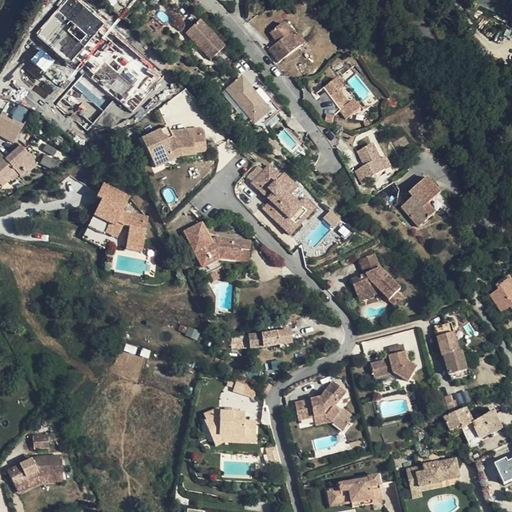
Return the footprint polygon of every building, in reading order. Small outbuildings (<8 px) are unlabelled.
[(67,30),(69,30),(85,1),(83,0),(74,0),(70,8),(67,6),(57,24),(59,26),(59,29),(60,30),(62,31),(64,31),(67,30)] [(90,4),(85,1),(69,30),(74,33),(90,4)] [(88,19),(100,26),(105,16),(93,9),(88,19)] [(98,29),(100,26),(88,19),(86,22),(98,29)] [(197,23),(183,35),(206,62),(220,50),(197,23)] [(511,31),(501,26),(495,38),(508,44),(511,36),(511,31)] [(293,42),(283,28),(269,37),(276,48),(267,54),(276,67),(299,52),(293,42)] [(298,39),(293,42),(299,52),(304,48),(298,39)] [(41,48),(31,59),(44,72),(55,61),(41,48)] [(153,75),(159,70),(147,55),(141,59),(153,75)] [(145,91),(156,82),(141,64),(131,72),(145,91)] [(262,111),(237,83),(223,96),(248,124),(262,111)] [(345,122),(359,112),(352,104),(347,107),(330,86),(315,97),(333,120),(340,115),(345,122)] [(170,100),(179,93),(176,88),(166,96),(170,100)] [(0,135),(7,139),(18,120),(0,109),(0,135)] [(154,135),(178,159),(194,157),(194,155),(203,154),(202,137),(199,134),(196,133),(189,134),(190,138),(170,139),(169,135),(166,129),(154,135)] [(178,159),(154,135),(139,141),(154,171),(178,159)] [(0,175),(10,167),(14,171),(16,174),(22,168),(22,167),(30,160),(23,151),(27,148),(23,144),(19,148),(14,142),(0,155),(0,175)] [(375,147),(360,154),(367,167),(357,172),(365,186),(376,181),(375,179),(388,172),(375,147)] [(200,159),(204,163),(203,154),(194,155),(194,157),(178,159),(185,165),(194,164),(200,159)] [(41,164),(55,168),(57,160),(43,156),(41,164)] [(185,165),(178,159),(154,171),(155,175),(171,168),(173,170),(185,165)] [(33,163),(30,160),(22,167),(22,168),(24,171),(33,163)] [(0,175),(0,179),(3,176),(6,178),(14,171),(10,167),(0,175)] [(266,177),(271,172),(267,167),(250,184),(269,203),(262,210),(276,223),(282,217),(288,221),(300,208),(297,205),(294,201),(288,196),(295,189),(281,175),(278,178),(273,183),(266,177)] [(278,178),(271,172),(266,177),(273,183),(278,178)] [(439,193),(425,178),(408,194),(411,197),(414,201),(410,204),(407,201),(401,207),(418,227),(433,214),(426,205),(439,193)] [(64,197),(70,188),(62,182),(55,190),(64,197)] [(128,203),(102,189),(95,202),(99,205),(104,208),(101,214),(95,212),(78,242),(99,254),(103,247),(121,257),(137,260),(143,223),(124,219),(121,217),(128,203)] [(301,194),(295,189),(288,196),(294,201),(301,194)] [(302,199),(297,205),(300,208),(288,221),(282,217),(276,223),(289,234),(313,210),(302,199)] [(104,208),(99,205),(95,212),(101,214),(104,208)] [(330,211),(326,216),(335,224),(339,220),(330,211)] [(326,216),(323,219),(331,228),(335,224),(326,216)] [(250,242),(231,240),(231,243),(225,242),(225,240),(217,239),(211,241),(205,223),(187,230),(202,267),(221,259),(238,261),(239,251),(249,251),(250,242)] [(370,247),(355,253),(357,260),(373,253),(370,247)] [(248,262),(249,251),(239,251),(238,261),(248,262)] [(373,253),(357,260),(361,268),(370,264),(371,267),(362,271),(350,279),(357,294),(376,287),(381,292),(388,298),(391,295),(398,301),(402,297),(397,292),(401,288),(379,268),(373,253)] [(511,287),(504,277),(492,287),(495,291),(487,297),(500,314),(508,308),(511,313),(511,287)] [(376,287),(357,294),(359,300),(381,292),(376,287)] [(395,304),(398,301),(391,295),(388,298),(395,304)] [(450,327),(434,331),(441,360),(442,360),(444,368),(448,380),(464,376),(460,356),(457,356),(450,327)] [(249,335),(250,349),(287,343),(286,330),(276,332),(277,333),(249,335)] [(216,340),(216,344),(223,344),(223,346),(231,346),(232,347),(237,347),(237,348),(247,347),(248,349),(250,349),(249,335),(239,336),(216,340)] [(389,362),(384,363),(380,364),(388,375),(392,375),(407,381),(414,368),(406,364),(402,347),(388,350),(390,358),(387,358),(389,362)] [(374,379),(388,375),(380,364),(370,366),(374,379)] [(464,376),(448,380),(449,385),(466,381),(464,376)] [(266,395),(271,387),(267,383),(261,392),(266,395)] [(323,415),(331,422),(338,413),(332,408),(345,392),(334,383),(322,397),(317,398),(311,400),(297,403),(301,420),(313,418),(323,415)] [(452,398),(438,402),(443,418),(456,413),(452,398)] [(202,415),(204,420),(219,414),(218,411),(218,409),(202,415)] [(367,409),(360,411),(364,424),(371,422),(367,409)] [(460,428),(473,423),(464,409),(456,413),(443,418),(450,432),(460,428)] [(491,433),(502,428),(494,410),(483,416),(491,433)] [(202,421),(209,439),(215,437),(242,439),(242,442),(253,443),(253,424),(244,423),(245,411),(235,411),(235,414),(227,414),(227,411),(218,411),(219,414),(204,420),(202,421)] [(314,425),(331,422),(323,415),(313,418),(314,425)] [(470,443),(491,433),(483,416),(473,423),(460,428),(463,433),(468,444),(470,443)] [(463,433),(460,428),(450,432),(453,438),(463,433)] [(48,436),(33,438),(34,450),(50,449),(48,436)] [(253,446),(253,443),(242,442),(242,439),(215,437),(209,439),(213,447),(221,443),(253,446)] [(26,463),(9,471),(17,488),(42,477),(64,475),(62,457),(36,459),(32,461),(26,463)] [(460,478),(456,459),(405,471),(409,484),(418,482),(420,489),(442,484),(442,483),(460,478)] [(377,471),(366,474),(367,476),(338,481),(338,485),(339,493),(348,492),(349,498),(349,499),(371,495),(370,486),(379,484),(377,471)] [(418,482),(409,484),(412,499),(421,497),(421,492),(420,489),(418,482)] [(371,495),(349,499),(349,502),(381,497),(379,484),(370,486),(371,495)] [(442,484),(420,489),(421,492),(443,487),(442,484)] [(339,493),(338,485),(326,487),(328,501),(349,498),(348,492),(339,493)]
